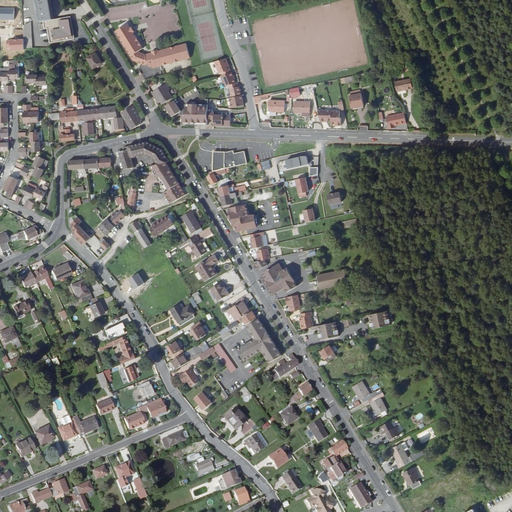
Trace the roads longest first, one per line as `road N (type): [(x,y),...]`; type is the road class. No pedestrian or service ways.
road 1 (residential): [(393,506),(161,131)]
road 2 (primary): [(255,134),(511,142)]
road 3 (residential): [(191,415),(0,494)]
road 4 (residential): [(191,415),(98,266)]
road 5 (primary): [(55,229),(63,158),(161,131)]
road 6 (track): [(499,141),(432,0)]
road 7 (residential): [(161,131),(81,0)]
road 8 (unclassified): [(219,0),(255,134)]
road 9 (residential): [(276,511),(262,486),(191,415)]
